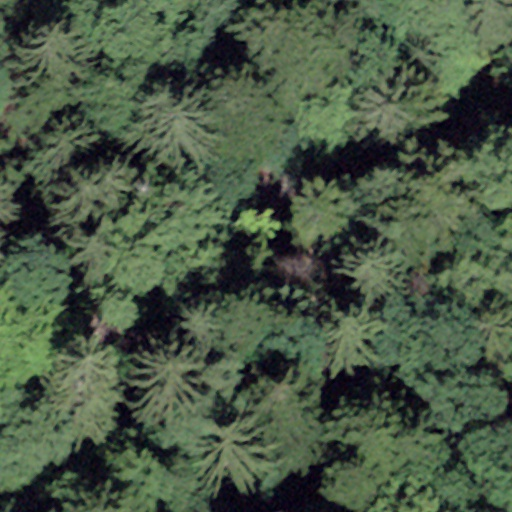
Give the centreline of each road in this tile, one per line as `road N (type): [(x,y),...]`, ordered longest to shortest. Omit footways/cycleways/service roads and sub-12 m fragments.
road 1 (track): [(511,399),(430,385),(184,247),(73,120),(68,0)]
road 2 (track): [(0,191),(49,372),(76,417),(204,511)]
road 3 (track): [(511,168),(458,141),(446,176),(511,228)]
